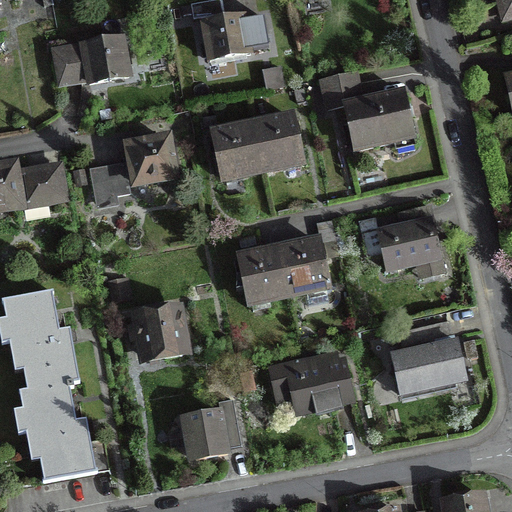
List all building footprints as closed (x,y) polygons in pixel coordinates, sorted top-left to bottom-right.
[(220,0),(191,5),(193,20),(222,15),(220,0)] [(511,0),(500,4),(504,20),(511,17),(511,0)] [(244,18),(203,26),(209,62),(250,55),(249,51),(269,48),(264,18),(244,22),(244,18)] [(82,48),(54,53),(61,87),(89,82),(89,85),(129,78),(122,40),(82,47),(82,48)] [(356,74),(321,82),(327,111),(344,107),(354,152),(414,139),(404,94),(362,103),(356,74)] [(253,128),(262,172),(302,164),(292,118),(263,125),(263,126),(253,128)] [(223,181),(262,172),(253,128),(242,130),(242,129),(213,135),(223,181)] [(168,140),(128,148),(135,186),(175,179),(168,140)] [(130,195),(125,165),(91,171),(96,201),(130,195)] [(0,212),(21,208),(20,201),(47,196),(48,204),(65,201),(59,168),(16,176),(14,168),(0,170),(0,212)] [(387,271),(439,260),(438,258),(431,224),(433,224),(429,208),(399,215),(402,230),(380,234),(380,232),(363,236),(366,253),(382,249),(387,271)] [(290,250),(279,252),(288,297),(305,293),(308,307),(329,303),(326,289),(328,288),(318,243),(289,249),(290,250)] [(240,260),(249,305),(288,297),(279,252),(269,254),(268,254),(240,260)] [(20,393),(20,394),(80,383),(70,331),(60,333),(53,294),(3,303),(10,344),(19,342),(28,391),(20,393)] [(177,311),(136,319),(143,359),(163,355),(164,360),(182,357),(181,352),(185,351),(177,311)] [(450,322),(411,331),(415,346),(453,338),(450,322)] [(458,344),(392,359),(400,396),(466,381),(458,344)] [(331,358),(271,372),(276,397),(292,393),(297,415),(352,402),(343,364),(334,366),(331,358)] [(80,384),(80,383),(20,394),(27,434),(35,432),(39,452),(0,459),(0,463),(5,491),(110,471),(104,440),(90,443),(86,421),(76,423),(70,390),(74,389),(73,385),(80,384)] [(220,414),(183,421),(191,462),(228,455),(227,450),(242,447),(233,401),(219,404),(220,414)] [(485,511),(482,497),(444,504),(445,511),(485,511)]
